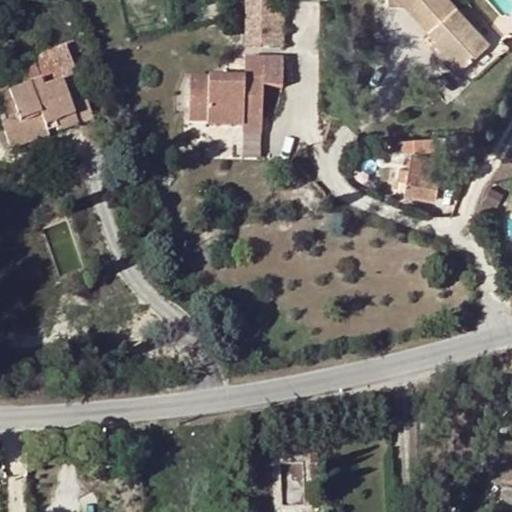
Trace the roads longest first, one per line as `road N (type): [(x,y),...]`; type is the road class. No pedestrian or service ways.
road 1 (tertiary): [(502,333),(310,389),(0,420)]
road 2 (residential): [(502,333),(478,260),(434,229),(352,199),(324,173),(316,147)]
